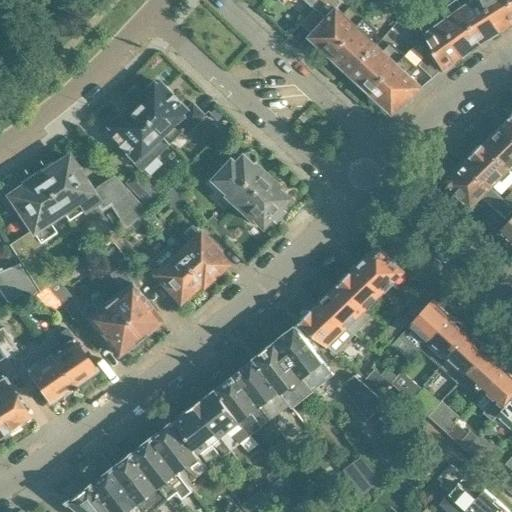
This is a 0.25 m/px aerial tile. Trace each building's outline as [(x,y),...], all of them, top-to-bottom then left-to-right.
[(323,0),(317,7),(328,18),(340,6),(339,6),(343,1),(342,0),(323,0)] [(481,42),(458,0),(454,0),(444,8),(448,15),(442,19),(461,56),(481,42)] [(499,31),(483,0),(458,0),(481,42),(499,31)] [(511,22),(511,5),(509,0),(483,0),(499,31),(511,22)] [(329,55),(366,17),(352,4),(345,12),(340,6),(328,18),(310,37),(320,46),(320,49),(325,54),(328,54),(329,55)] [(408,12),(399,22),(405,28),(412,21),(413,20),(408,12)] [(461,56),(442,19),(438,22),(434,15),(421,24),(425,32),(424,32),(443,69),(461,56)] [(349,73),(379,43),(372,37),(378,30),(366,17),(329,55),(332,57),(333,61),(338,66),(341,65),(349,73)] [(369,92),(405,54),(392,42),(385,49),(379,43),(349,73),(360,83),(360,86),(365,91),(368,91),(369,92)] [(430,53),(420,64),(433,77),(440,71),(430,53)] [(393,114),(422,87),(411,75),(419,67),(405,54),(369,92),(372,94),(372,97),(377,102),(380,102),(393,114)] [(132,103),(131,104),(168,143),(181,130),(185,133),(203,116),(192,104),(187,108),(172,93),(169,96),(155,81),(142,93),(138,93),(132,99),(132,103)] [(168,143),(131,104),(128,107),(124,107),(119,112),(119,116),(107,128),(144,166),(168,143)] [(219,110),(212,116),(221,124),(227,117),(219,110)] [(511,111),(511,113),(511,115),(502,125),(511,133),(511,111)] [(511,166),(511,133),(502,125),(485,144),(511,168),(511,166)] [(511,168),(485,144),(483,143),(481,145),(477,145),(471,150),(471,154),(464,162),(492,188),(511,168)] [(237,209),(266,176),(252,163),(253,162),(254,161),(254,160),(254,159),(254,158),(254,157),(253,156),(252,155),(251,153),(250,153),(248,152),(247,152),(245,152),(244,153),(243,153),(243,154),(233,164),(230,160),(210,181),(223,193),(222,195),(237,209)] [(51,162),(36,172),(64,214),(65,214),(69,220),(83,211),(84,213),(96,205),(102,212),(111,206),(125,227),(146,210),(114,176),(90,191),(67,156),(53,165),(51,162)] [(464,162),(447,179),(448,186),(471,208),(483,196),(496,208),(504,199),(492,188),(464,162)] [(32,228),(9,243),(21,264),(34,255),(30,249),(43,240),(57,231),(51,223),(64,214),(36,172),(21,182),(23,185),(9,194),(32,228)] [(137,172),(126,182),(148,204),(159,194),(137,172)] [(280,188),(266,176),(237,209),(250,220),(253,217),(265,227),(272,219),(273,220),(283,210),(280,207),(287,199),(278,190),(280,188)] [(172,186),(162,196),(178,213),(189,204),(172,186)] [(495,229),(511,210),(511,206),(504,199),(485,220),(495,229)] [(215,232),(222,225),(213,215),(206,222),(215,232)] [(511,216),(498,232),(511,244),(511,216)] [(229,233),(222,225),(215,232),(223,240),(229,233)] [(189,238),(175,251),(173,253),(203,285),(205,284),(209,284),(213,279),(213,276),(226,264),(199,234),(198,235),(190,226),(183,232),(189,238)] [(173,253),(175,251),(168,245),(149,262),(157,271),(155,274),(182,304),(193,294),(197,294),(201,290),(201,287),(203,285),(173,253)] [(374,248),(358,264),(385,289),(405,269),(403,268),(382,248),(374,248)] [(34,255),(21,264),(37,289),(46,283),(51,281),(34,255)] [(20,265),(19,264),(0,272),(0,290),(8,303),(21,294),(24,298),(37,291),(20,265)] [(385,289),(358,264),(350,272),(346,273),(340,278),(340,282),(339,284),(366,308),(385,289)] [(120,266),(109,274),(121,289),(109,298),(141,338),(145,339),(151,334),(151,330),(153,328),(161,321),(136,289),(141,286),(124,265),(121,267),(120,266)] [(52,283),(51,281),(46,283),(62,304),(70,315),(80,307),(58,278),(52,283)] [(62,304),(46,283),(37,289),(39,292),(36,294),(50,313),(62,304)] [(366,308),(339,284),(320,302),(355,333),(373,314),(366,308)] [(413,314),(431,294),(421,285),(403,305),(407,308),(406,308),(413,314)] [(420,350),(453,313),(434,296),(399,335),(418,352),(420,350)] [(141,338),(109,298),(97,308),(91,301),(81,309),(118,355),(126,349),(126,350),(128,348),(132,349),(139,344),(138,340),(141,338)] [(355,333),(320,302),(319,302),(311,310),(307,310),(301,317),(301,320),(300,321),(337,353),(355,333)] [(396,333),(413,314),(406,308),(389,327),(396,333)] [(453,313),(420,350),(439,367),(440,365),(447,358),(448,358),(472,331),(453,313)] [(335,374),(295,325),(274,342),(312,391),(335,374)] [(3,326),(0,328),(0,348),(5,356),(7,359),(19,351),(3,326)] [(48,348),(76,389),(87,381),(88,373),(95,368),(67,327),(56,334),(60,340),(48,348)] [(396,333),(389,327),(382,335),(389,341),(396,333)] [(466,374),(490,347),(472,331),(448,358),(447,358),(440,365),(459,382),(466,374)] [(44,342),(21,358),(49,400),(57,394),(65,396),(76,389),(48,348),(44,342)] [(312,391),(274,342),(254,358),(290,404),(293,407),(312,391)] [(484,391),(509,364),(490,347),(466,374),(484,391)] [(290,404),(254,358),(234,374),(270,420),(290,404)] [(497,415),(511,397),(511,364),(511,365),(509,364),(484,391),(494,401),(484,412),(492,419),(497,415)] [(381,374),(375,368),(366,379),(382,393),(392,382),(391,382),(381,374)] [(387,368),(381,374),(391,382),(397,376),(387,368)] [(0,420),(8,434),(23,426),(20,422),(29,417),(4,376),(3,377),(0,371),(0,420)] [(419,390),(400,372),(397,376),(391,382),(392,382),(410,399),(419,390)] [(270,420),(234,374),(215,389),(251,435),(270,420)] [(357,376),(356,376),(343,386),(366,420),(387,403),(357,376)] [(420,390),(419,390),(410,399),(427,414),(442,399),(426,384),(420,390)] [(251,435),(215,389),(195,405),(231,450),(251,435)] [(511,397),(497,415),(511,428),(511,397)] [(231,450),(195,405),(176,420),(212,465),(231,450)] [(435,406),(427,414),(447,432),(455,424),(435,406)] [(0,439),(8,434),(0,420),(0,439)] [(207,469),(173,423),(152,439),(188,484),(207,469)] [(469,430),(458,442),(466,449),(475,438),(476,437),(469,430)] [(488,443),(480,435),(479,434),(476,437),(475,438),(466,449),(484,466),(500,448),(491,440),(488,443)] [(188,484),(152,439),(132,453),(168,499),(188,484)] [(434,442),(416,461),(433,476),(448,459),(434,442)] [(151,511),(168,499),(132,453),(112,468),(146,511),(151,511)] [(387,468),(379,475),(383,481),(408,462),(403,455),(387,468)] [(382,484),(362,459),(345,472),(364,497),(382,484)] [(304,462),(293,471),(299,478),(310,469),(304,462)] [(451,463),(436,479),(474,511),(510,511),(511,511),(485,488),(478,496),(460,482),(466,475),(451,463)] [(146,511),(112,468),(91,484),(114,511),(146,511)] [(511,475),(511,474),(510,474),(502,483),(511,492),(511,475)] [(474,511),(436,479),(433,483),(447,495),(441,502),(452,511),(474,511)] [(114,511),(91,484),(69,501),(82,511),(114,511)] [(247,511),(248,511),(268,497),(261,488),(241,504),(247,511)] [(289,511),(277,496),(269,502),(276,511),(289,511)]
